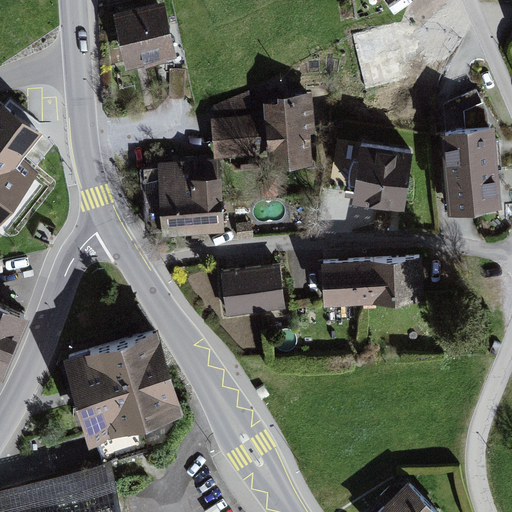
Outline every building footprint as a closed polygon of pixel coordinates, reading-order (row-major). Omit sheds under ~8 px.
[(166,0),(114,11),(128,68),(146,64),(146,66),(169,61),(168,58),(179,56),(166,0)] [(403,22),(347,36),(361,93),(419,79),(403,22)] [(185,69),(171,68),(169,96),(184,97),(185,69)] [(215,116),(213,116),(215,157),(222,157),(270,153),(271,165),(315,162),(313,131),(317,131),(314,90),(279,93),(280,99),(265,100),(266,110),(253,111),(250,89),(214,104),(215,116)] [(448,130),(445,130),(451,211),(506,205),(497,125),(491,126),(489,113),(484,103),(477,89),(445,104),(448,130)] [(417,149),(364,141),(355,198),(408,206),(417,149)] [(0,206),(22,193),(11,176),(25,167),(11,144),(0,149),(0,206)] [(164,232),(164,236),(226,230),(222,157),(215,157),(160,160),(160,164),(144,165),(148,233),(164,232)] [(262,183),(263,196),(279,196),(278,182),(262,183)] [(252,221),(237,222),(239,239),(254,237),(252,221)] [(425,253),(323,259),(326,304),(428,299),(425,253)] [(282,263),(222,270),(228,316),(287,308),(282,263)] [(0,375),(4,377),(32,317),(0,302),(0,375)] [(160,327),(65,356),(91,442),(186,412),(160,327)] [(124,511),(111,460),(0,489),(0,511),(124,511)] [(441,511),(410,479),(377,511),(441,511)]
